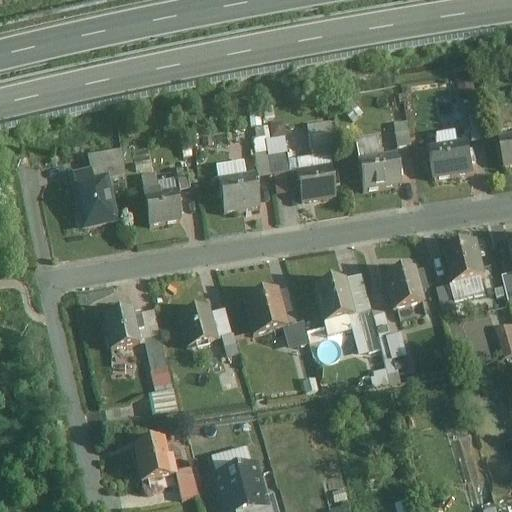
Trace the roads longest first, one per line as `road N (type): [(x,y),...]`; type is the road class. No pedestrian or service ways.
road 1 (residential): [(511,208),(47,280),(98,511)]
road 2 (motorway): [(0,104),(304,40),(511,8)]
road 3 (motorway): [(259,0),(0,54)]
